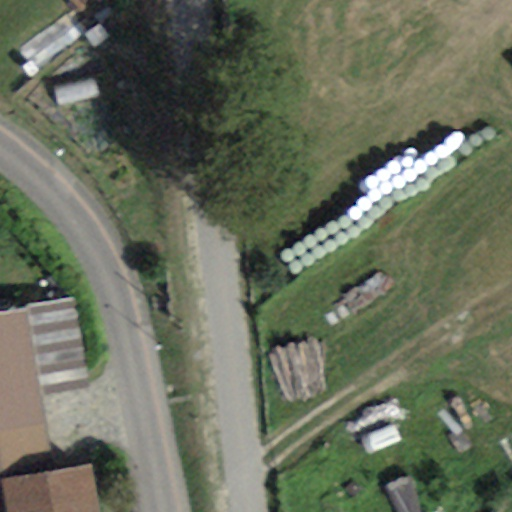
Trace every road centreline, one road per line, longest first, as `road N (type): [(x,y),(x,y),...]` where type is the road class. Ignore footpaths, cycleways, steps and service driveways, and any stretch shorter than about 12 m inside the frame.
road 1 (unclassified): [(248,511),(187,0)]
road 2 (residential): [(0,143),(40,175),(110,268),(169,511)]
